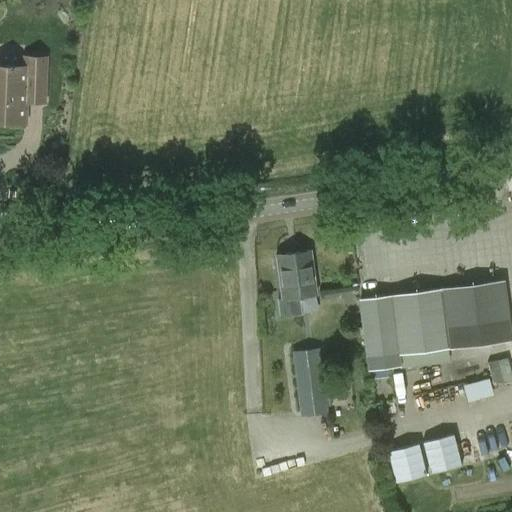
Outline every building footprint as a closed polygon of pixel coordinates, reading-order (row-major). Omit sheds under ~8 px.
[(45,57),(24,57),(24,66),(0,65),(0,122),(24,123),(26,75),(45,75),(45,57)] [(296,309),(295,297),(317,294),(310,250),(276,255),(282,299),(283,299),(285,311),(296,309)] [(503,280),(359,299),(367,358),(510,339),(503,280)] [(300,417),(329,413),(322,347),(292,351),(300,417)] [(511,358),(492,359),(494,380),(511,379),(511,358)] [(473,399),(499,391),(494,375),(468,383),(473,399)]
